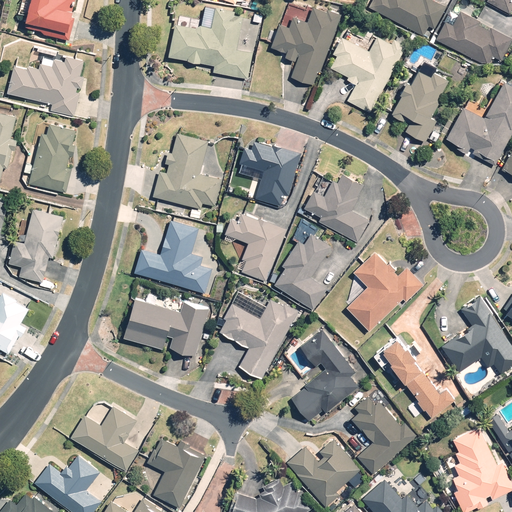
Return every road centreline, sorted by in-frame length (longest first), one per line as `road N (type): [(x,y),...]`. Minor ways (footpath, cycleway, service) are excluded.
road 1 (residential): [(123,96),(258,111),(360,150),(412,186)]
road 2 (residential): [(64,352),(111,190),(123,96)]
road 3 (residential): [(412,186),(459,195),(494,220),(492,245),(475,261),(448,257),(426,220)]
road 4 (residential): [(64,352),(238,421)]
